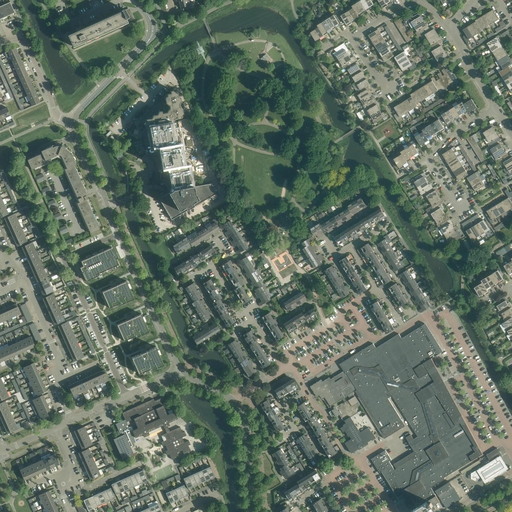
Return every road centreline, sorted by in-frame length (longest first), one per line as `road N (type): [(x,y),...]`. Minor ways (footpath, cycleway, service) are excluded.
road 1 (unclassified): [(182,370),(74,121)]
road 2 (residential): [(66,256),(127,394)]
road 3 (residential): [(283,369),(210,266)]
road 4 (unclassified): [(74,121),(57,116),(25,40),(0,40)]
road 5 (residential): [(291,366),(287,352),(376,290)]
